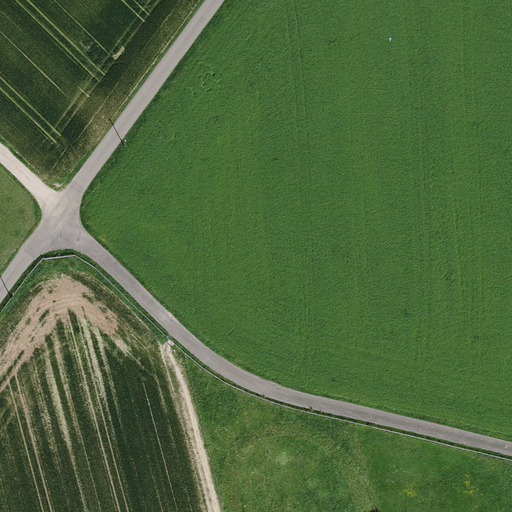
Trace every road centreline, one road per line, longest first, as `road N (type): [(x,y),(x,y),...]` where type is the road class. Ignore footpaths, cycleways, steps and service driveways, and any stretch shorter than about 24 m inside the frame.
road 1 (track): [(511,450),(295,399),(227,373),(160,318),(0,157)]
road 2 (residential): [(215,0),(0,291)]
